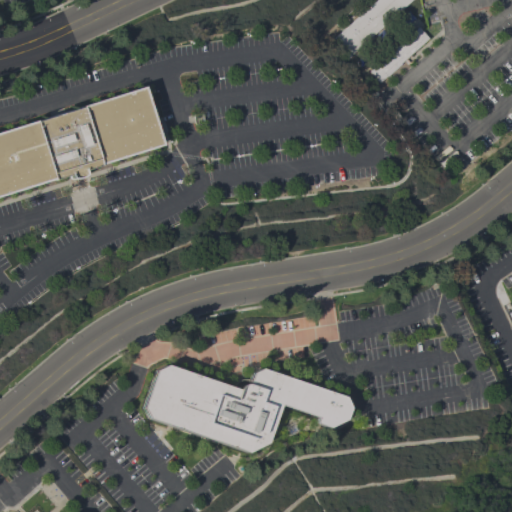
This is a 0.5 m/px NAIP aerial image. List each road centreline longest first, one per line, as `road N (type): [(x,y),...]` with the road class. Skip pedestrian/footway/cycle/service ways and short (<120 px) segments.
road 1 (tertiary): [(0,422),(93,344),(153,308),(372,266),(449,235),(511,191)]
road 2 (tertiary): [(130,0),(0,58)]
